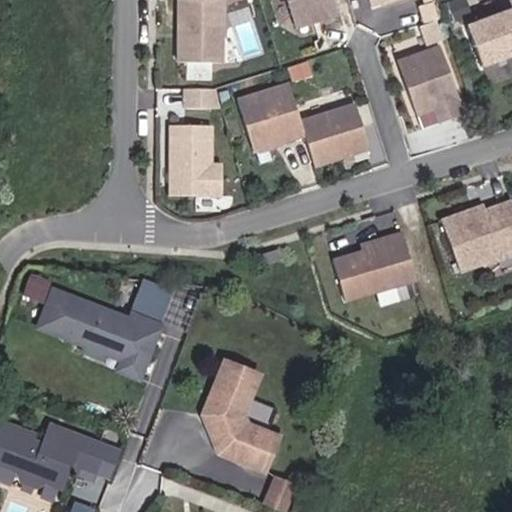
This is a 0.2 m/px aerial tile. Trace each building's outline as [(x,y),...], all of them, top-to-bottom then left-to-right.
[(219,62),(219,0),(175,0),(175,62),(219,62)] [(335,13),(330,0),(283,0),(288,14),(304,23),(335,13)] [(511,55),(511,11),(464,29),(478,67),(511,55)] [(304,23),(288,14),(292,27),(304,23)] [(462,112),(438,44),(394,60),(414,114),(431,107),(436,122),(462,112)] [(297,121),(285,83),(234,99),(250,151),(301,134),(297,121)] [(366,148),(352,103),(297,121),(301,134),(311,165),(366,148)] [(218,196),(218,165),(207,165),(207,126),(168,125),(167,195),(218,196)] [(511,248),(507,234),(511,232),(511,207),(509,199),(473,212),(471,207),(438,219),(457,269),(481,261),(482,263),(511,251),(511,248)] [(413,279),(399,232),(383,236),(385,243),(360,250),(330,259),(342,300),(413,279)] [(360,250),(385,243),(383,236),(358,244),(360,250)] [(279,259),(275,248),(258,253),(261,264),(279,259)] [(46,303),(53,285),(35,278),(27,296),(46,303)] [(381,306),(413,295),(408,283),(376,293),(381,306)] [(161,333),(56,291),(41,329),(90,347),(93,340),(128,354),(125,361),(121,372),(142,380),(161,333)] [(163,328),(132,315),(130,320),(161,333),(163,328)] [(125,361),(128,354),(93,340),(90,347),(88,353),(107,361),(109,355),(125,361)] [(243,415),(258,376),(224,362),(202,416),(207,428),(213,429),(216,435),(213,441),(218,454),(264,472),(277,438),(246,425),(243,415)] [(62,486),(71,460),(97,470),(106,445),(51,424),(44,443),(32,438),(34,433),(5,421),(0,433),(0,461),(19,469),(23,478),(36,484),(46,480),(62,486)] [(112,476),(122,451),(106,445),(97,470),(112,476)] [(278,478),(268,504),(287,511),(297,485),(278,478)]
